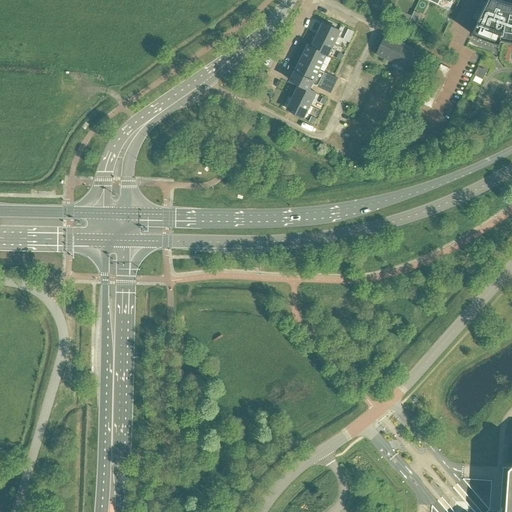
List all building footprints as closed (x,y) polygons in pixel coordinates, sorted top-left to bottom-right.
[(489,0),(472,34),(482,39),(486,41),(493,43),(500,45),(501,40),(511,42),(511,4),(509,4),(502,2),(497,0),(489,0)] [(408,24),(411,17),(404,13),(401,21),(408,24)] [(309,45),(291,81),(300,86),(288,110),(304,118),(316,93),(309,90),(312,84),(331,94),(338,79),(319,70),(326,55),(328,56),(340,31),(324,23),(312,47),(309,45)] [(349,29),(346,35),(351,38),(354,32),(349,29)] [(377,54),(409,70),(418,52),(386,36),(377,54)] [(441,64),(422,104),(423,104),(431,108),(432,108),(451,69),(441,64)] [(483,80),(487,71),(478,66),(474,75),(483,80)] [(380,120),(396,85),(374,75),(360,107),(368,111),(367,113),(380,120)] [(312,117),(309,122),(314,125),(317,119),(312,117)] [(347,138),(360,144),(369,123),(357,118),(347,138)]
